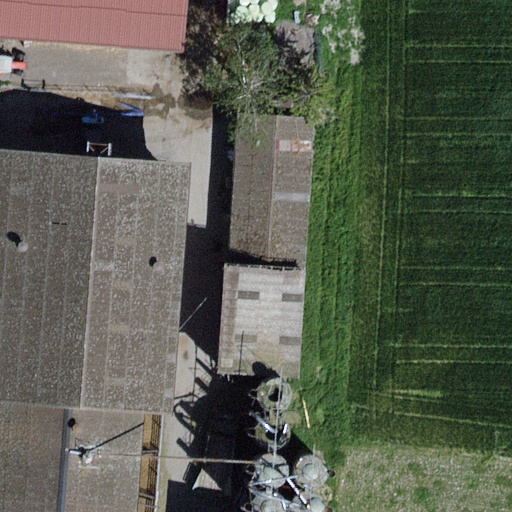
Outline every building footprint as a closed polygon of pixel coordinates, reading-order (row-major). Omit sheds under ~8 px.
[(187,0),(0,0),(0,33),(184,46),(187,0)] [(319,119),(242,113),(225,367),(302,373),(319,119)] [(182,166),(0,155),(0,399),(2,400),(0,429),(0,511),(147,511),(154,416),(167,417),(182,166)] [(265,404),(268,408),(273,412),(279,414),(285,414),(290,412),(295,408),(299,403),(300,397),(299,391),(297,386),(293,382),(287,379),(281,378),(275,379),(270,382),(266,387),(264,392),(264,398),(265,404)] [(264,442),(268,447),(272,450),(278,452),(284,452),(289,450),(294,447),(298,442),(299,436),(298,430),(296,424),(292,420),(286,417),(280,416),(275,417),(269,420),(265,425),(263,430),(263,436),(264,442)] [(263,480),(267,485),(271,488),(277,490),(283,490),(288,488),(293,485),(296,480),(298,474),(297,468),(295,462),(291,458),(285,455),(279,454),(273,455),(268,458),(264,463),(262,468),(262,474),(263,480)] [(301,484),(305,489),(309,492),(315,494),(321,494),(327,492),(331,489),(335,484),(336,478),(336,472),(333,466),(329,462),(324,459),(318,458),(312,459),(306,462),(302,467),(300,472),(300,478),(301,484)] [(295,511),(296,511),(295,506),(292,500),(288,496),(283,493),(277,492),(271,493),(266,496),(262,501),(260,506),(259,511),(295,511)] [(332,511),(333,510),(330,505),(326,500),(321,497),(315,497),(309,498),(304,501),(300,505),(297,511),(332,511)]
